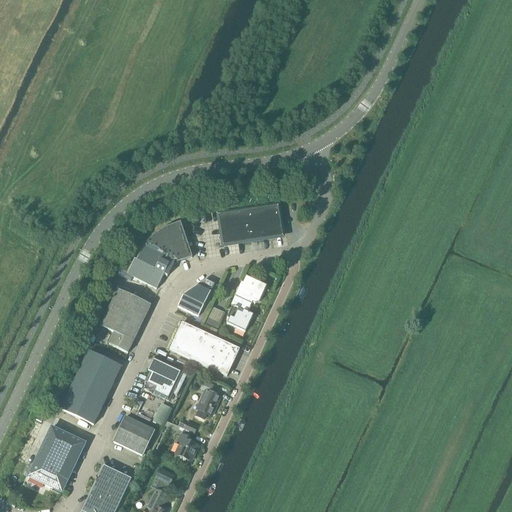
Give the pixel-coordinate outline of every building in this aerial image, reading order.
[(242,245),(262,242),(262,239),(281,236),(277,206),(217,215),(222,246),(242,242),(242,245)] [(134,261),(127,276),(157,291),(164,276),(167,278),(174,263),(172,262),(176,261),(177,264),(192,258),(180,223),(166,229),(153,237),(143,248),(136,262),(134,261)] [(266,286),(245,277),(242,284),(240,283),(233,297),(230,305),(231,306),(226,318),(228,319),(226,324),(245,333),(251,318),(249,314),(247,313),(251,303),(254,304),(258,302),(266,286)] [(197,318),(213,284),(204,280),(182,297),(176,308),(197,318)] [(117,292),(100,327),(114,334),(108,346),(128,355),(150,307),(117,292)] [(214,328),(222,311),(211,306),(203,323),(214,328)] [(182,324),(169,351),(226,377),(239,350),(182,324)] [(104,337),(107,332),(99,328),(96,333),(104,337)] [(110,390),(120,369),(87,353),(77,374),(110,390)] [(168,402),(182,372),(153,359),(146,373),(149,375),(144,386),(143,387),(143,388),(143,389),(144,389),(144,390),(145,391),(145,392),(168,402)] [(183,368),(186,362),(178,359),(175,365),(183,368)] [(77,374),(68,392),(101,408),(110,390),(77,374)] [(93,426),(101,408),(68,392),(59,410),(93,426)] [(211,417),(219,398),(205,392),(197,410),(211,417)] [(45,418),(37,415),(34,422),(42,425),(45,418)] [(142,457),(154,432),(125,418),(112,443),(142,457)] [(183,422),(181,426),(184,428),(183,429),(194,434),(197,428),(186,423),(183,422)] [(180,434),(192,440),(194,434),(183,429),(179,428),(177,433),(180,434)] [(61,494),(84,445),(50,429),(27,478),(61,494)] [(190,463),(197,447),(190,444),(192,440),(180,434),(177,441),(182,443),(179,448),(178,448),(175,454),(176,454),(176,456),(190,463)] [(115,511),(122,497),(131,480),(103,467),(98,476),(97,477),(97,480),(96,481),(94,484),(81,511),(115,511)] [(169,487),(174,477),(161,470),(156,480),(169,487)] [(162,511),(161,511),(167,497),(156,491),(149,505),(148,505),(144,511),(162,511)]
